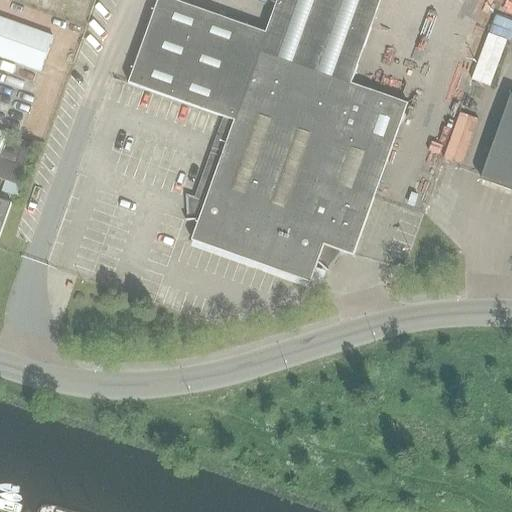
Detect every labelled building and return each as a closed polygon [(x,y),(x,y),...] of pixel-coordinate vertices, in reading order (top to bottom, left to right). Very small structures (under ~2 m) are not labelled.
[(352,87),(382,0),(277,0),(266,34),(169,0),(158,0),(128,85),(234,122),(206,203),(192,199),(194,221),(186,221),(186,223),(199,222),(192,242),(311,284),(318,265),(328,275),(329,274),(324,270),(338,253),(355,259),(409,107),(352,87)] [(0,58),(41,73),(53,39),(0,19),(0,58)] [(497,65),(500,54),(488,49),(478,79),(493,84),(499,66),(497,65)] [(511,99),(482,183),(511,193),(511,99)] [(32,147),(7,138),(0,159),(0,180),(5,183),(0,197),(21,204),(26,189),(19,187),(32,147)] [(0,201),(0,237),(12,206),(0,201)]
